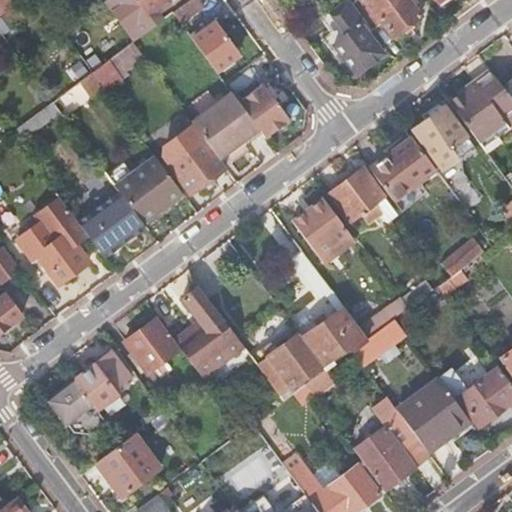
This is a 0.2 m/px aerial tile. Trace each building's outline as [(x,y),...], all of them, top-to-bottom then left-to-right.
[(138,0),(147,12),(153,7),(156,12),(168,3),(165,0),(138,0)] [(200,5),(195,0),(187,0),(170,13),(177,22),(200,5)] [(352,4),(349,0),(342,0),(323,15),(334,30),(339,26),(345,35),(332,45),(355,74),(381,55),(366,33),(371,30),(352,4)] [(357,0),(352,4),(371,30),(381,22),(392,37),(420,16),(408,0),(357,0)] [(0,15),(0,33),(6,41),(8,39),(11,43),(15,40),(13,36),(18,32),(4,13),(0,15)] [(212,22),(190,39),(214,71),(237,54),(212,22)] [(131,42),(91,72),(100,85),(105,91),(145,61),(144,61),(131,42)] [(250,66),(225,85),(230,91),(234,97),(259,78),(250,66)] [(100,85),(91,72),(78,82),(87,95),(100,85)] [(511,101),(511,78),(501,87),(511,101)] [(448,102),(481,146),(505,127),(508,131),(511,128),(511,101),(501,87),(496,79),(481,90),(476,82),(448,102)] [(261,83),(237,101),(258,128),(261,132),(265,137),(288,119),(261,83)] [(189,102),(199,114),(216,102),(206,89),(200,94),(189,102)] [(199,114),(189,121),(192,124),(202,138),(217,159),(244,139),(258,128),(237,101),(234,97),(230,91),(216,102),(199,114)] [(58,112),(51,102),(11,132),(18,142),(19,142),(58,112)] [(443,107),(411,131),(434,160),(465,138),(443,107)] [(481,146),(483,150),(508,131),(505,127),(481,146)] [(261,132),(258,128),(244,139),(247,143),(254,138),(261,132)] [(217,159),(202,138),(166,164),(188,194),(224,167),(217,159)] [(411,138),(369,169),(392,199),(433,168),(411,138)] [(114,187),(117,192),(120,196),(136,216),(140,223),(163,206),(180,192),(173,182),(154,157),(138,169),(114,187)] [(136,165),(111,183),(114,187),(138,169),(136,165)] [(362,168),(328,193),(348,221),(359,213),(366,223),(378,214),(378,213),(371,204),(382,196),(362,168)] [(89,213),(78,221),(86,232),(88,235),(103,256),(106,254),(108,253),(143,226),(140,223),(136,216),(120,196),(117,192),(96,208),(89,213)] [(71,212),(56,193),(55,193),(59,198),(54,202),(55,204),(37,217),(40,221),(15,239),(30,259),(36,255),(58,284),(89,261),(75,243),(86,235),(87,236),(88,235),(86,232),(78,221),(71,212)] [(378,213),(378,214),(385,223),(396,215),(382,196),(371,204),(378,213)] [(352,241),(321,198),(290,221),(322,264),(352,241)] [(511,199),(499,209),(509,221),(511,218),(511,199)] [(163,206),(140,223),(143,226),(144,228),(167,210),(163,206)] [(511,245),(505,236),(491,247),(479,256),(499,283),(511,272),(511,245)] [(442,264),(451,276),(452,275),(482,252),(473,239),(442,264)] [(19,269),(2,246),(0,247),(0,282),(0,283),(19,269)] [(319,298),(330,290),(304,254),(303,253),(292,261),(319,298)] [(451,276),(450,277),(438,286),(444,295),(467,278),(460,270),(452,275),(451,276)] [(402,298),(409,308),(431,291),(424,282),(402,298)] [(0,330),(22,315),(21,313),(33,305),(18,284),(0,297),(0,330)] [(207,332),(181,351),(201,378),(243,348),(233,335),(198,287),(182,299),(199,322),(207,332)] [(381,314),(388,324),(390,322),(393,319),(408,308),(401,299),(381,314)] [(343,307),(301,339),(325,370),(351,350),(367,339),(360,329),(343,307)] [(381,314),(360,329),(367,339),(388,324),(381,314)] [(155,319),(124,342),(146,372),(177,350),(155,319)] [(199,322),(173,340),(181,351),(207,332),(199,322)] [(367,339),(351,350),(363,366),(402,338),(390,322),(388,324),(367,339)] [(262,349),(250,357),(280,397),(315,370),(318,375),(325,370),(301,339),(297,335),(268,357),(262,349)] [(511,348),(500,358),(511,375),(511,348)] [(74,379),(96,409),(117,393),(114,389),(130,378),(111,352),(74,379)] [(333,383),(325,370),(318,375),(305,385),(313,397),(333,383)] [(452,399),(461,411),(465,407),(479,427),(510,404),(487,374),(452,399)] [(395,410),(427,452),(443,441),(440,437),(466,417),(461,411),(452,399),(437,378),(395,410)] [(87,430),(103,418),(96,409),(74,379),(58,391),(62,397),(51,406),(66,427),(77,418),(87,430)] [(127,427),(115,435),(89,455),(121,498),(158,470),(127,427)] [(255,461),(271,449),(255,427),(239,439),(255,461)] [(353,450),(384,491),(429,458),(410,433),(396,444),(383,427),(353,450)] [(200,462),(200,463),(223,495),(236,486),(212,453),(200,462)] [(286,469),(317,510),(317,511),(342,511),(339,507),(343,504),(348,511),(355,511),(379,494),(357,464),(323,490),(297,454),(283,464),(286,469)] [(267,511),(314,511),(317,510),(286,469),(254,493),(267,511)] [(172,495),(166,488),(159,493),(165,503),(168,501),(166,499),(172,495)] [(172,511),(165,503),(159,493),(137,510),(138,511),(172,511)] [(0,511),(22,511),(12,498),(5,503),(0,507),(0,511)]
